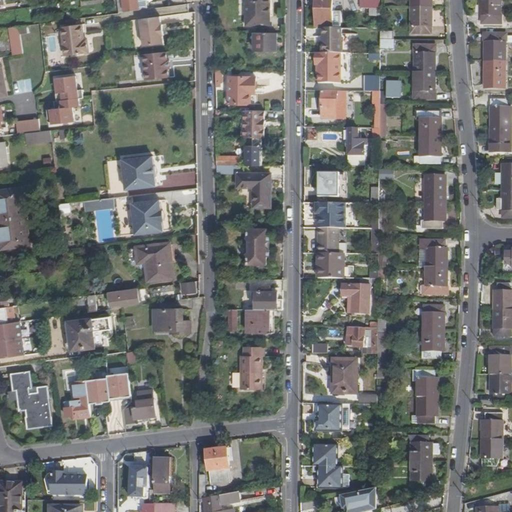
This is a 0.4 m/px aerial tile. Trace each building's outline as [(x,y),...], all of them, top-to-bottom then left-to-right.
[(117,0),(119,14),(125,13),(123,0),(117,0)] [(138,0),(123,0),(125,13),(140,11),(138,0)] [(271,0),(246,0),(246,27),(270,27),(271,0)] [(331,0),(316,0),(316,27),(332,27),(331,0)] [(361,0),(361,8),(370,8),(370,15),(381,15),(381,0),(361,0)] [(411,0),(412,8),(432,9),(432,0),(411,0)] [(501,0),(481,0),(481,15),(484,15),(484,23),(501,23),(501,0)] [(432,34),(432,9),(412,8),(411,34),(432,34)] [(160,17),(140,19),(144,46),(164,44),(163,36),(165,36),(163,25),(161,25),(160,17)] [(81,25),(61,28),(65,57),(89,54),(87,40),(83,41),(81,25)] [(23,54),(20,28),(20,27),(14,28),(18,55),(22,54),(23,54)] [(29,53),(26,27),(20,28),(23,54),(29,53)] [(342,34),(343,29),(324,28),(324,42),(322,42),(322,53),(343,53),(344,53),(344,42),(342,42),(342,34)] [(278,33),(255,33),(255,51),(278,51),(278,33)] [(486,36),(486,62),(506,62),(506,36),(486,36)] [(415,46),(415,73),(435,73),(436,47),(415,46)] [(322,53),(316,53),(316,66),(320,66),(319,83),(342,83),(343,53),(322,53)] [(168,61),(145,63),(146,80),(170,78),(168,61)] [(505,88),(506,62),(486,62),(486,88),(505,88)] [(435,99),(435,73),(415,73),(415,99),(435,99)] [(54,124),(76,121),(74,107),(81,107),(80,99),(84,98),(83,90),(78,90),(76,76),(56,79),(58,88),(59,93),(56,93),(58,101),(55,101),(56,109),(53,109),(54,115),(53,115),(53,117),(52,122),(54,122),(54,124)] [(381,92),(381,88),(381,76),(365,76),(365,91),(374,92),(381,92)] [(251,90),(257,89),(257,77),(230,77),(230,105),(251,105),(251,94),(251,90)] [(120,82),(121,89),(134,88),(133,81),(120,82)] [(405,98),(405,82),(387,81),(387,98),(405,98)] [(347,91),(323,91),(322,118),(337,119),(338,110),(347,109),(347,91)] [(492,109),(491,128),(511,127),(511,109),(506,109),(506,103),(505,101),(492,101),(492,109)] [(347,118),(347,109),(338,110),(337,119),(347,118)] [(245,111),(245,138),(265,138),(265,111),(245,111)] [(421,138),(441,138),(442,111),(416,111),(416,120),(421,120),(421,138)] [(26,132),(40,131),(39,118),(16,120),(18,133),(26,132)] [(511,145),(511,128),(511,127),(491,128),(491,145),(495,145),(495,153),(506,153),(511,153),(511,145)] [(358,128),(348,128),(348,156),(365,156),(365,146),(368,146),(368,142),(358,141),(358,128)] [(40,131),(26,132),(28,142),(52,139),(51,129),(40,131)] [(441,138),(421,138),(421,164),(441,164),(441,138)] [(247,140),(246,166),(261,166),(261,140),(247,140)] [(158,156),(127,160),(128,170),(127,170),(125,172),(126,177),(128,180),(130,180),(131,190),(161,186),(160,176),(161,176),(160,166),(159,166),(158,156)] [(218,157),(218,166),(236,166),(240,166),(240,157),(218,157)] [(503,174),(503,192),(511,191),(511,166),(506,167),(506,174),(503,174)] [(393,180),(393,171),(381,170),(380,179),(393,180)] [(339,174),(320,174),(319,197),(339,198),(339,174)] [(271,175),(238,175),(238,189),(254,189),(254,208),(272,208),(271,175)] [(427,177),(426,203),(447,203),(447,178),(427,177)] [(0,220),(25,217),(22,189),(0,192),(0,220)] [(503,200),(502,210),(503,210),(503,218),(511,218),(511,191),(503,192),(503,200)] [(136,235),(164,232),(163,222),(164,221),(163,211),(161,212),(160,201),(133,204),(136,235)] [(446,222),(447,203),(426,203),(426,222),(423,222),(423,229),(443,229),(443,222),(446,222)] [(320,229),(339,229),(348,230),(348,226),(347,204),(324,204),(324,213),(320,213),(320,229)] [(25,217),(0,220),(0,229),(2,229),(4,248),(29,245),(25,217)] [(322,238),(322,254),(339,254),(339,229),(320,229),(319,238),(322,238)] [(271,257),(271,252),(267,249),(267,244),(271,241),(271,236),(268,236),(268,230),(248,230),(248,238),(246,239),(249,243),(249,254),(246,256),(248,258),(248,266),(268,266),(268,257),(271,257)] [(428,268),(448,268),(448,250),(445,250),(445,242),(423,242),(423,249),(428,249),(428,268)] [(136,248),(138,261),(172,257),(171,244),(136,248)] [(319,254),(319,263),(322,263),(322,279),(344,279),(344,254),(339,254),(322,254),(319,254)] [(172,257),(138,261),(138,264),(146,264),(148,282),(175,279),(172,257)] [(448,268),(428,268),(428,288),(425,288),(425,294),(448,294),(448,268)] [(194,283),(180,284),(182,294),(195,293),(194,283)] [(495,293),(494,310),(511,310),(511,292),(510,293),(511,286),(498,285),(498,293),(495,293)] [(371,287),(344,286),(344,297),(350,297),(350,313),(370,314),(371,287)] [(256,292),(256,311),(271,311),(284,311),(284,293),(271,293),(271,288),(262,288),(262,292),(256,292)] [(138,291),(110,294),(112,307),(140,303),(138,291)] [(89,296),(91,313),(98,312),(97,304),(95,295),(89,296)] [(0,297),(0,308),(9,308),(7,297),(0,297)] [(0,326),(17,324),(15,307),(9,308),(0,308),(0,326)] [(425,333),(445,333),(445,307),(425,307),(425,333)] [(184,310),(154,311),(155,331),(172,331),(172,334),(191,333),(191,321),(185,321),(184,310)] [(511,310),(494,310),(494,328),(494,337),(498,337),(510,337),(510,328),(511,328),(511,310)] [(238,311),(224,311),(224,317),(230,317),(230,330),(238,330),(238,311)] [(256,311),(248,311),(248,333),(271,334),(271,311),(256,311)] [(134,316),(123,318),(125,326),(135,324),(134,316)] [(111,318),(64,323),(67,351),(104,347),(103,339),(110,338),(112,334),(111,318)] [(366,320),(366,329),(378,329),(378,321),(378,320),(366,320)] [(378,321),(378,329),(378,333),(386,333),(387,321),(378,321)] [(0,343),(25,340),(22,323),(17,324),(0,326),(0,343)] [(366,329),(348,328),(348,347),(368,348),(368,338),(365,338),(365,332),(373,332),(372,348),(372,353),(378,353),(378,333),(378,329),(366,329)] [(378,333),(378,353),(378,355),(378,365),(386,365),(386,333),(378,333)] [(445,333),(425,333),(425,359),(442,359),(442,351),(445,351),(445,333)] [(0,345),(2,360),(27,356),(25,340),(0,343),(0,345)] [(245,355),(242,355),(242,389),(263,389),(263,356),(265,356),(265,347),(245,346),(245,355)] [(309,354),(321,354),(321,346),(309,346),(309,354)] [(491,358),(491,375),(511,376),(511,358),(509,358),(506,350),(495,350),(494,358),(491,358)] [(128,354),(130,363),(137,361),(135,352),(128,354)] [(358,360),(333,361),(333,393),(357,394),(358,360)] [(378,365),(378,396),(378,397),(385,397),(386,365),(378,365)] [(419,398),(439,398),(439,380),(437,380),(436,372),(414,371),(414,381),(419,381),(419,398)] [(12,374),(14,391),(18,390),(20,411),(27,411),(28,417),(26,417),(27,429),(53,426),(48,386),(38,387),(39,393),(30,394),(29,389),(32,388),(30,372),(12,374)] [(511,376),(491,375),(491,393),(494,394),(494,402),(507,402),(507,394),(511,394),(511,376)] [(72,407),(66,408),(65,409),(66,417),(74,416),(82,415),(82,418),(91,417),(87,381),(74,382),(76,401),(72,401),(72,407)] [(153,391),(138,393),(139,402),(141,402),(141,407),(134,408),(135,419),(157,416),(155,399),(154,400),(153,391)] [(439,398),(419,398),(418,416),(425,416),(425,423),(435,423),(435,416),(439,416),(439,398)] [(343,404),(320,404),(320,422),(317,422),(317,432),(343,432),(343,404)] [(482,440),(502,441),(503,415),(486,415),(485,422),(483,422),(482,440)] [(432,456),(432,446),(432,445),(430,445),(430,438),(412,438),(413,463),(432,463),(432,456)] [(502,466),(502,441),(482,440),(482,458),(485,458),(485,466),(502,466)] [(344,489),(343,467),(339,467),(338,446),(315,446),(315,467),(315,473),(320,473),(320,489),(344,489)] [(228,449),(209,452),(213,485),(232,482),(228,449)] [(171,460),(155,460),(155,494),(171,494),(171,460)] [(432,481),(432,463),(413,463),(413,481),(418,481),(418,489),(429,489),(428,481),(432,481)] [(147,468),(132,467),(132,477),(134,477),(133,497),(146,498),(147,468)] [(66,473),(54,473),(54,495),(87,495),(87,478),(66,477),(66,473)] [(21,511),(23,483),(1,483),(0,511),(21,511)] [(346,511),(368,511),(377,510),(377,489),(343,496),(344,509),(346,509),(346,511)] [(234,511),(235,511),(229,511),(221,511),(221,506),(242,503),(240,493),(207,499),(205,499),(206,511),(234,511)] [(302,504),(302,511),(318,508),(317,501),(302,504)]
